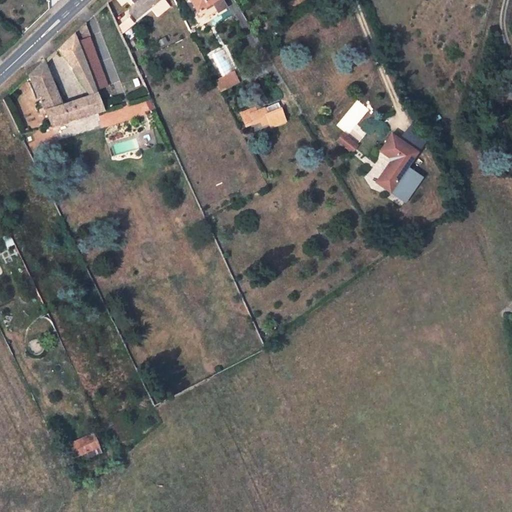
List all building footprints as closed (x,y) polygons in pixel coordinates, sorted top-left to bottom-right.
[(207,6),(217,0),(187,0),(195,13),(207,6)] [(217,0),(207,6),(213,16),(217,14),(224,10),(218,0),(217,0)] [(168,11),(162,1),(150,11),(156,19),(168,11)] [(209,19),(213,16),(207,6),(195,13),(201,24),(209,19)] [(118,36),(132,25),(127,20),(116,30),(118,36)] [(74,35),(57,51),(70,71),(86,99),(59,107),(42,65),(28,78),(51,128),(99,104),(94,89),(77,42),(74,35)] [(86,39),(77,42),(94,89),(103,86),(86,39)] [(233,71),(214,80),(220,92),(239,82),(233,71)] [(106,126),(153,113),(150,100),(103,113),(106,126)] [(256,107),(241,113),(246,127),(253,125),(260,122),(262,127),(268,124),(269,126),(285,119),(281,108),(265,114),(263,110),(250,116),(249,115),(258,112),(256,107)] [(342,133),(336,141),(351,153),(358,144),(342,133)] [(390,161),(374,185),(387,194),(414,154),(390,136),(379,153),(390,161)] [(94,435),(87,439),(93,452),(100,449),(94,435)] [(84,456),(93,452),(87,439),(78,443),(84,456)] [(77,459),(84,456),(78,443),(71,446),(77,459)]
